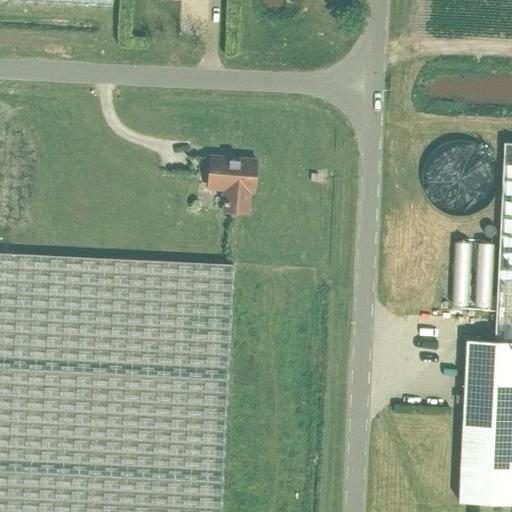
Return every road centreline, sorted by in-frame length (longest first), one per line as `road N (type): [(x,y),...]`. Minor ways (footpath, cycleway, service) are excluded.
road 1 (tertiary): [(352,511),(373,82)]
road 2 (unclassified): [(373,82),(0,67)]
